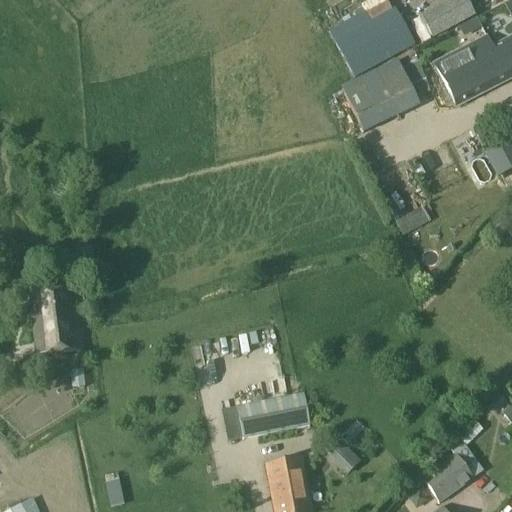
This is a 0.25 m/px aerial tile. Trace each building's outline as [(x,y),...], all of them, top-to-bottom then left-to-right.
[(459,2),(420,23),(430,44),(471,23),(459,2)] [(363,15),(330,34),(355,79),(412,47),(392,12),(369,25),(363,15)] [(437,70),(457,109),(511,80),(511,40),(490,51),(487,45),(437,70)] [(415,106),(397,69),(394,62),(338,88),(341,93),(331,98),(350,138),(361,132),(415,106)] [(499,149),(485,156),(497,178),(511,171),(499,149)] [(397,221),(404,234),(431,220),(423,207),(397,221)] [(29,293),(35,356),(79,352),(74,289),(29,293)] [(236,409),(242,442),(308,429),(302,396),(236,409)] [(511,423),(511,412),(510,410),(503,416),(511,425),(511,423)] [(474,426),(459,441),(465,447),(481,432),(474,426)] [(422,481),(439,505),(472,481),(455,457),(422,481)] [(265,468),(273,511),(310,511),(300,461),(265,468)] [(37,511),(32,501),(19,508),(16,504),(1,511),(37,511)]
